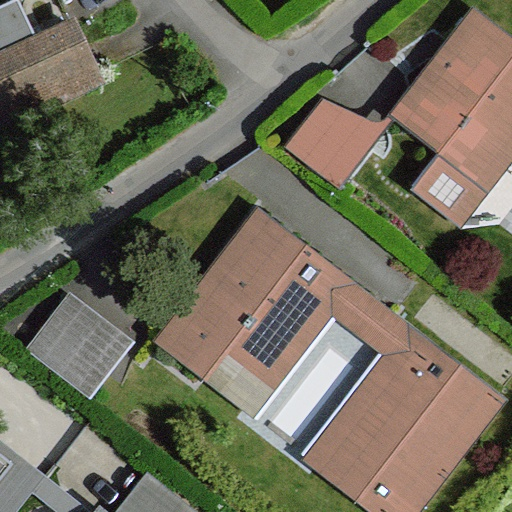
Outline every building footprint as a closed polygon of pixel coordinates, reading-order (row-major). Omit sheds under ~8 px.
[(511,40),(478,14),(397,117),(436,148),(482,183),(511,144),(511,40)] [(0,57),(0,129),(102,82),(76,27),(2,61),(0,57)] [(380,143),(327,102),(289,150),(343,191),(380,143)] [(482,183),(436,148),(409,185),(454,220),(482,183)] [(326,307),(347,279),(262,214),(162,343),(247,409),(326,307)] [(347,279),(326,307),(399,363),(321,464),(381,511),(420,511),(504,401),(396,317),(347,279)] [(132,344),(73,299),(32,354),(92,398),(132,344)] [(0,511),(12,511),(43,473),(0,440),(0,511)]
